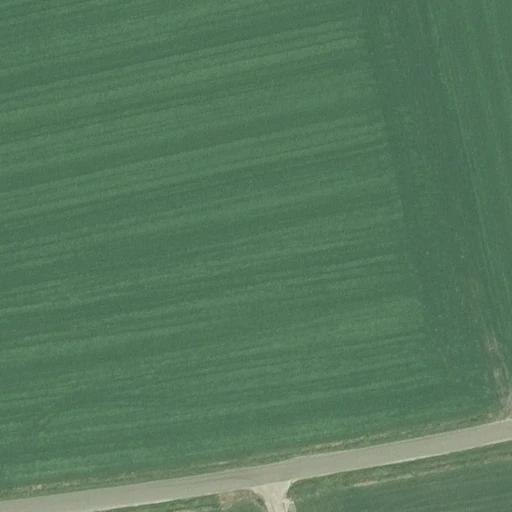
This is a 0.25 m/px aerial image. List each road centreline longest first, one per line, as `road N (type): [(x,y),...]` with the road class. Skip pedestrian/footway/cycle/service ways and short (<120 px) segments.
road 1 (tertiary): [(0,510),(265,475)]
road 2 (tertiary): [(265,475),(511,429)]
